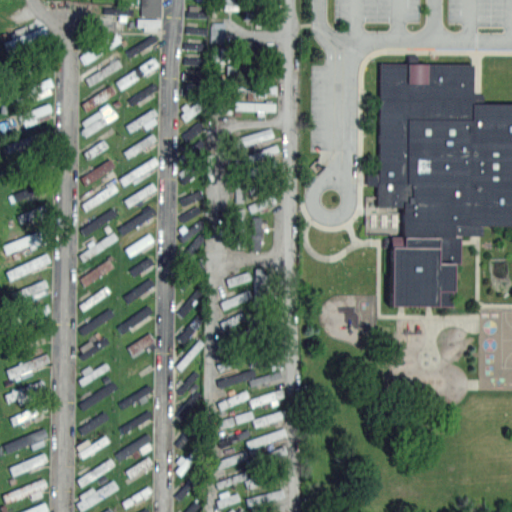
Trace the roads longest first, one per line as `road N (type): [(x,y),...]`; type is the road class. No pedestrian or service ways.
road 1 (residential): [(288,0),(291,511),(210,496),(212,272)]
road 2 (residential): [(33,0),(65,38),(54,511)]
road 3 (residential): [(165,511),(176,0)]
road 4 (residential): [(212,272),(215,132),(288,119)]
